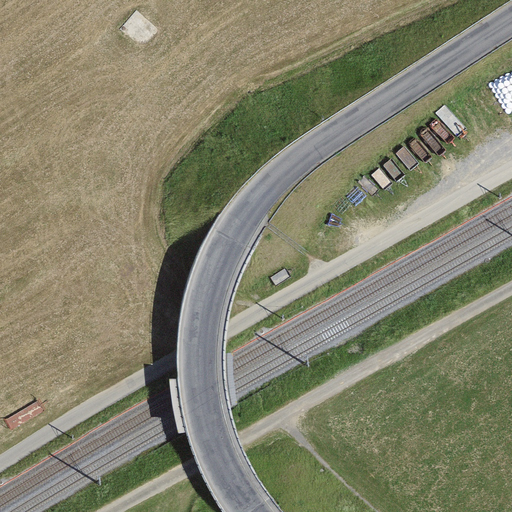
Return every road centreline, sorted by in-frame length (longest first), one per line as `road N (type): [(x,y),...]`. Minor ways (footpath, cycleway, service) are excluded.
road 1 (unclassified): [(511,19),(313,147),(274,179),(231,238),(205,305),(200,377),(214,444),(252,511)]
road 2 (residential): [(511,169),(0,464)]
road 3 (track): [(511,292),(111,511)]
